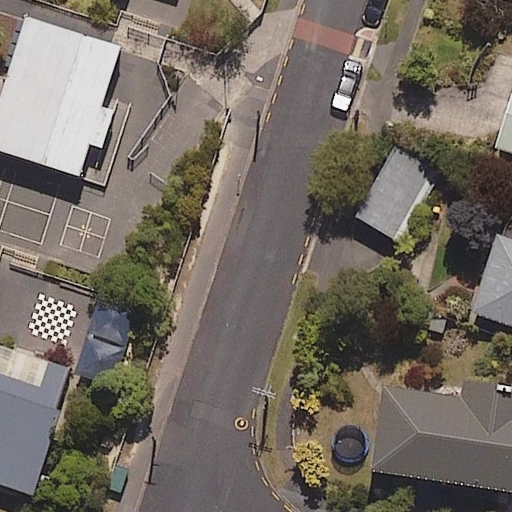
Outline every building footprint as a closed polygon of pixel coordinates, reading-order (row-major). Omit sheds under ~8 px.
[(123,44),(25,15),(5,77),(0,93),(0,151),(80,177),(90,145),(102,149),(116,110),(102,106),(123,44)] [(511,102),(494,156),(511,162),(511,102)] [(349,214),(396,242),(438,171),(391,143),(349,214)] [(511,242),(498,238),(472,314),(511,327),(511,242)] [(70,367),(0,344),(0,484),(33,495),(61,410),(56,408),(70,367)] [(460,404),(382,394),(371,479),(511,497),(511,396),(462,390),(460,404)]
